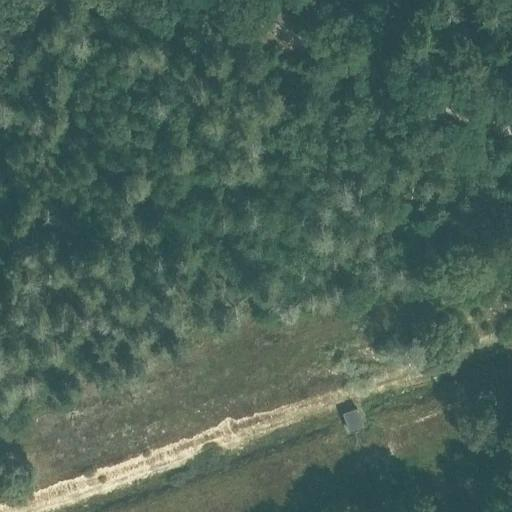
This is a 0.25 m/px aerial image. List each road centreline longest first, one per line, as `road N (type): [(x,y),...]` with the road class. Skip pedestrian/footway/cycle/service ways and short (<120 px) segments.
road 1 (track): [(511,126),(203,0)]
road 2 (track): [(387,511),(394,477),(511,401)]
